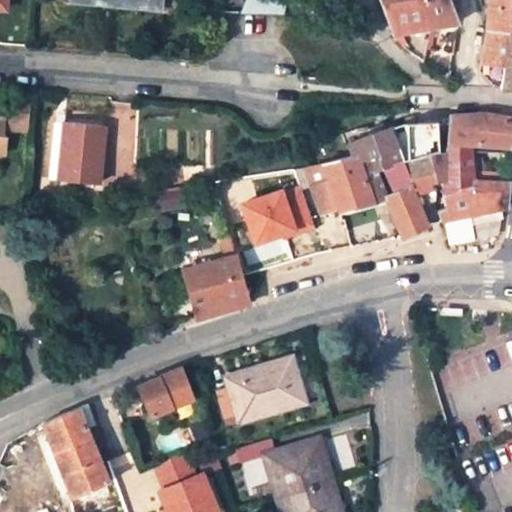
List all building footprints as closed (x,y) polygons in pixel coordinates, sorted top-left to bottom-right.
[(244,0),(244,14),(285,14),(284,0),(244,0)] [(393,33),(434,26),(424,0),(379,0),(389,24),(390,27),(393,33)] [(424,0),(434,26),(457,22),(449,0),(424,0)] [(511,0),(488,0),(485,34),(479,64),(502,66),(501,87),(511,87),(511,0)] [(32,89),(13,88),(9,128),(29,129),(32,89)] [(445,159),(471,156),(469,141),(507,144),(506,151),(511,151),(511,117),(484,114),(449,117),(446,152),(445,159)] [(389,129),(400,163),(427,153),(437,153),(437,121),(416,122),(416,117),(408,117),(408,123),(389,129)] [(103,124),(63,121),(57,179),(97,182),(103,124)] [(351,143),(355,156),(358,163),(368,161),(373,172),(400,163),(389,129),(351,143)] [(444,178),(443,194),(473,183),(473,180),(471,156),(445,159),(446,152),(437,153),(427,153),(400,163),(373,172),(385,198),(402,236),(427,225),(416,195),(438,189),(437,180),(444,178)] [(339,210),(385,198),(373,172),(368,161),(358,163),(355,156),(324,164),(327,174),(310,179),(320,212),(322,214),(338,209),(339,210)] [(216,182),(225,216),(237,213),(228,180),(216,182)] [(473,183),(443,194),(443,197),(443,200),(446,207),(438,210),(442,221),(451,218),(491,210),(507,207),(510,182),(473,180),(473,183)] [(283,190),(242,204),(256,246),(314,226),(301,188),(284,194),(283,190)] [(182,271),(195,318),(250,303),(244,282),(235,249),(226,251),(228,257),(182,271)] [(292,359),(227,378),(230,388),(216,392),(227,424),(304,401),(292,359)] [(186,388),(190,387),(182,367),(174,370),(161,375),(162,376),(140,385),(152,416),(191,400),(186,388)] [(74,499),(111,484),(88,428),(96,425),(89,405),(89,404),(42,423),(74,499)] [(271,438),(236,448),(241,463),(265,455),(281,511),(342,511),(319,438),(275,452),(271,438)] [(170,481),(156,486),(166,511),(222,511),(205,467),(191,472),(184,454),(163,462),(170,481)] [(111,484),(74,499),(79,511),(102,511),(119,505),(111,484)]
